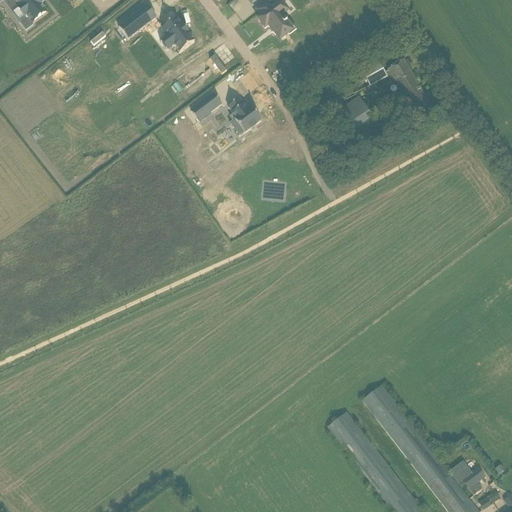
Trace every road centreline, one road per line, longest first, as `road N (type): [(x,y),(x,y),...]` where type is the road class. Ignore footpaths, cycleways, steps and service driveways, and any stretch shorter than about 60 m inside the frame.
road 1 (residential): [(205,0),(278,96),(335,203)]
road 2 (unclassified): [(511,169),(392,0)]
